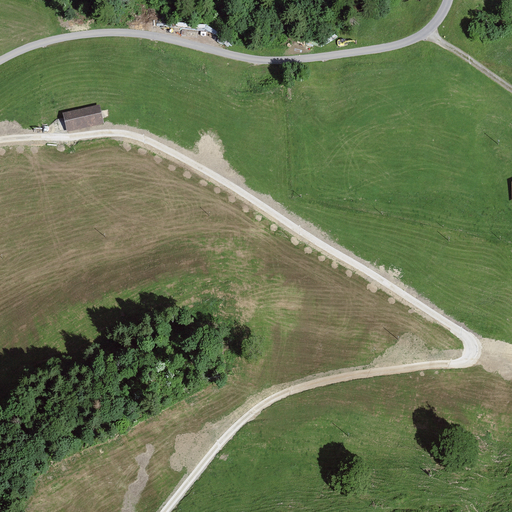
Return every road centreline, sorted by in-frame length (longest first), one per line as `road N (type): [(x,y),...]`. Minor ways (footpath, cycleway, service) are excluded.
road 1 (track): [(0,139),(119,133),(148,140),(473,345),(463,361),(351,375),(266,401),(220,442),(165,511)]
road 2 (track): [(430,30),(373,51),(276,61),(138,33),(92,33),(45,40),(0,62)]
